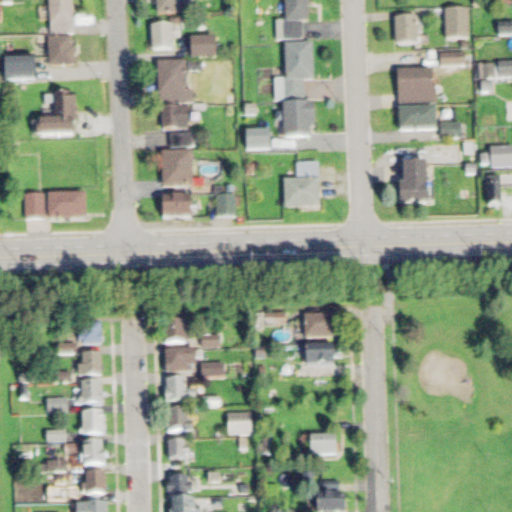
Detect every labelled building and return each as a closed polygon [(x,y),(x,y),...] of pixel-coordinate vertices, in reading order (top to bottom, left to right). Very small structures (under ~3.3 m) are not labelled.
[(77,0),(54,0),(54,33),(77,33),(77,0)] [(195,0),(162,0),(162,16),(195,16),(195,0)] [(310,25),(310,0),(288,0),(287,43),(304,43),(304,25),(310,25)] [(452,13),(452,41),(474,41),(474,13),(452,13)] [(400,21),(400,48),(419,48),(419,21),(400,21)] [(175,29),(156,29),(156,56),(175,56),(175,29)] [(77,39),(54,40),(56,69),(79,68),(77,39)] [(221,42),(197,42),(197,61),(221,61),(221,42)] [(307,103),(307,82),(315,82),(315,49),(290,49),(290,84),(280,84),(280,103),(307,103)] [(474,58),(447,58),(447,69),(474,69),(474,58)] [(190,95),(189,65),(164,65),(165,105),(197,104),(197,95),(190,95)] [(495,70),(487,71),(488,81),(496,80),(495,70)] [(402,75),(402,106),(438,106),(438,75),(402,75)] [(81,97),(62,97),(62,123),(44,123),(44,136),(81,136),(81,97)] [(315,110),(287,110),(287,141),(315,141),(315,110)] [(193,111),(169,111),(169,131),(193,131),(193,111)] [(439,113),(403,113),(403,133),(439,133),(439,113)] [(447,142),(465,142),(465,129),(447,129),(447,142)] [(178,136),(178,148),(196,148),(196,136),(178,136)] [(511,168),(511,149),(496,149),(496,168),(511,168)] [(168,154),(169,188),(196,187),(196,154),(168,154)] [(321,165),(304,165),(304,182),(288,182),(289,210),(322,209),(321,165)] [(430,207),(430,166),(406,166),(406,207),(430,207)] [(505,205),(505,178),(494,178),(494,205),(505,205)] [(34,218),(52,218),(52,194),(34,194),(34,218)] [(58,194),(58,218),(92,218),(92,194),(58,194)] [(241,196),(223,196),(223,217),(241,217),(241,196)] [(195,198),(167,198),(167,218),(195,218),(195,198)] [(310,341),(337,341),(337,317),(310,317),(310,341)] [(189,345),(189,323),(171,323),(171,345),(189,345)] [(104,346),(104,330),(85,330),(85,346),(104,346)] [(225,338),(208,338),(208,349),(225,349),(225,338)] [(78,356),(78,345),(63,346),(63,356),(78,356)] [(310,348),(310,366),(336,366),(336,348),(310,348)] [(200,366),(200,353),(170,353),(170,375),(192,375),(192,366),(200,366)] [(104,356),(84,356),(84,378),(104,378),(104,356)] [(230,379),(230,366),(208,366),(208,379),(230,379)] [(62,382),(73,383),(74,376),(62,375),(62,382)] [(189,382),(170,382),(170,402),(199,402),(199,392),(189,392),(189,382)] [(106,385),(85,385),(85,405),(106,405),(106,385)] [(208,409),(223,409),(222,399),(208,400),(208,409)] [(71,401),(52,401),(52,412),(71,412),(71,401)] [(172,412),(172,434),(192,434),(192,412),(172,412)] [(107,415),(87,415),(87,437),(107,437),(107,415)] [(257,417),(233,417),(233,436),(257,436),(257,417)] [(70,433),(52,432),(52,441),(69,442),(70,433)] [(314,438),(314,456),(338,456),(338,438),(314,438)] [(189,444),(172,444),(172,460),(188,461),(189,444)] [(71,447),(72,455),(83,453),(82,445),(71,447)] [(87,467),(107,467),(107,446),(87,446),(87,467)] [(47,475),(70,475),(70,465),(47,465),(47,475)] [(109,497),(109,475),(90,475),(90,497),(109,497)] [(175,497),(194,497),(194,479),(175,479),(175,497)] [(321,496),(321,511),(346,511),(347,496),(321,496)]
